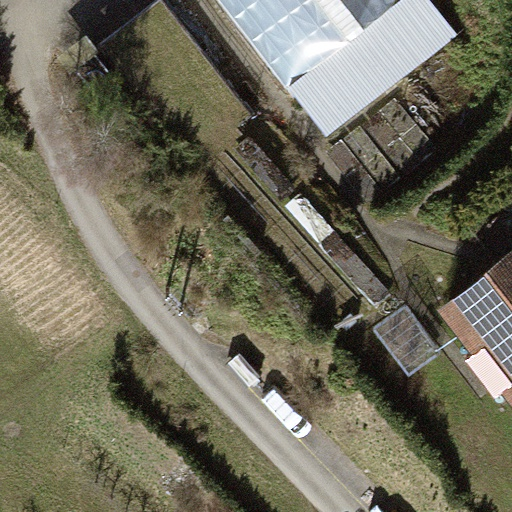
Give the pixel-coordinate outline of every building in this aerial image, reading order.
[(256,115),(166,0),(158,0),(102,44),(194,163),(256,115)] [(228,0),(331,131),(446,42),(424,0),(228,0)] [(254,140),(216,175),(255,216),(293,181),(254,140)] [(351,237),(328,252),(366,310),(389,295),(351,237)] [(511,246),(441,302),(511,392),(511,246)]
